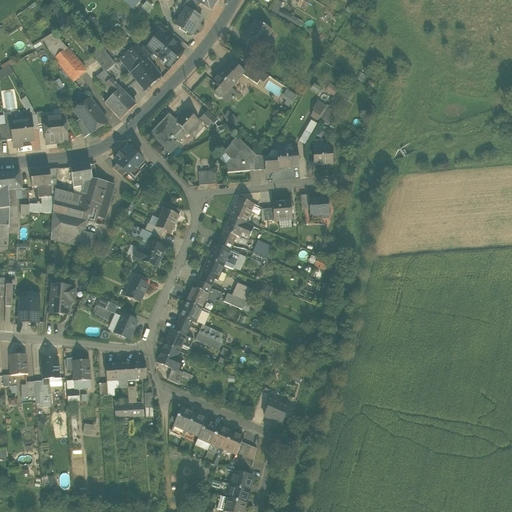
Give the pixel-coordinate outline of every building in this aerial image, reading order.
[(121,0),(133,10),(141,0),(121,0)] [(187,0),(186,2),(197,9),(200,4),(193,0),(187,0)] [(193,0),(200,4),(212,11),(218,0),(193,0)] [(271,12),(276,15),(278,10),(282,4),(277,1),(271,12)] [(194,14),(197,9),(186,2),(183,8),(185,9),(194,14)] [(187,32),(192,35),(202,19),(194,14),(185,9),(175,25),(180,28),(187,32)] [(276,15),(282,18),(284,13),(278,10),(276,15)] [(282,18),(300,28),(306,17),(296,11),(292,17),(284,13),(282,18)] [(253,44),(260,49),(272,31),(256,21),(247,37),(245,36),(242,41),(251,46),(253,44)] [(161,33),(165,36),(169,32),(160,24),(154,28),(160,33),(161,33)] [(148,47),(148,48),(154,53),(160,59),(161,61),(163,63),(166,63),(170,66),(182,51),(165,36),(161,33),(160,33),(148,47)] [(43,41),(54,60),(66,50),(53,35),(43,41)] [(148,59),(154,53),(148,48),(148,47),(145,44),(141,50),(148,59)] [(130,73),(145,91),(161,77),(147,59),(136,45),(122,58),(126,62),(131,58),(138,67),(130,73)] [(91,56),(95,61),(105,53),(101,48),(91,56)] [(54,60),(73,83),(86,73),(66,50),(54,60)] [(115,65),(105,53),(95,61),(103,71),(105,73),(114,66),(115,65)] [(118,69),(126,62),(122,58),(115,65),(114,66),(115,66),(118,69)] [(240,74),(257,85),(264,73),(248,62),(240,74)] [(0,65),(0,75),(1,78),(12,75),(8,63),(0,65)] [(232,63),(226,69),(238,79),(244,73),(232,63)] [(106,74),(114,83),(123,74),(118,69),(115,66),(106,74)] [(213,82),(219,88),(226,94),(226,93),(230,88),(238,79),(226,69),(225,68),(213,82)] [(105,95),(109,99),(120,89),(114,83),(106,74),(105,73),(103,71),(94,80),(97,82),(96,83),(106,94),(105,95)] [(221,99),(226,94),(219,88),(214,93),(215,96),(218,99),(221,99)] [(234,100),(235,99),(234,98),(237,94),(230,88),(226,93),(234,100)] [(128,97),(120,89),(109,99),(105,104),(112,112),(128,97)] [(38,129),(37,125),(36,116),(33,112),(33,109),(26,97),(21,101),(24,105),(26,110),(30,109),(31,120),(32,130),(38,129)] [(135,105),(128,97),(112,112),(120,120),(135,105)] [(90,134),(91,135),(105,124),(107,123),(106,123),(105,124),(95,110),(96,109),(89,100),(77,109),(83,117),(80,120),(90,134)] [(321,122),(321,121),(328,110),(325,108),(323,112),(314,107),(313,110),(314,110),(311,116),(321,122)] [(333,113),(328,110),(321,121),(327,124),(333,113)] [(178,118),(175,121),(175,122),(186,133),(187,133),(192,127),(193,128),(198,122),(199,121),(188,111),(180,120),(178,118)] [(202,116),(212,126),(217,121),(207,111),(202,116)] [(178,142),(186,133),(175,122),(175,121),(169,116),(150,135),(170,154),(170,153),(177,146),(170,140),(171,139),(172,140),(173,138),(178,142)] [(210,128),(212,126),(202,116),(200,119),(210,128)] [(65,117),(54,118),(57,144),(68,142),(65,117)] [(46,145),(57,144),(54,118),(43,119),(43,125),(46,145)] [(305,144),(315,122),(308,119),(298,141),(305,144)] [(13,141),(14,147),(21,147),(21,143),(33,141),(32,130),(31,120),(11,122),(11,124),(13,141)] [(75,123),(75,124),(81,135),(83,139),(90,134),(80,120),(75,123)] [(11,124),(5,125),(7,141),(13,141),(11,124)] [(76,138),(81,135),(75,124),(70,127),(76,138)] [(313,139),(320,127),(316,124),(309,136),(313,139)] [(231,145),(223,153),(231,160),(226,166),(225,166),(226,166),(227,173),(250,171),(249,164),(248,164),(248,163),(252,159),(252,160),(256,156),(236,138),(231,144),(231,145)] [(314,141),(314,150),(323,149),(322,141),(314,141)] [(126,173),(133,180),(140,172),(137,169),(143,162),(127,148),(122,153),(121,152),(117,157),(118,158),(114,162),(117,164),(126,173)] [(314,162),(314,166),(315,166),(332,165),(331,148),(323,149),(314,150),(313,150),(314,162)] [(277,151),(278,159),(278,169),(279,169),(298,168),(297,150),(277,151)] [(220,160),(226,166),(231,160),(223,153),(220,157),(220,160)] [(279,173),(279,169),(278,169),(278,159),(266,160),(265,160),(266,170),(266,174),(279,173)] [(73,188),(84,186),(93,185),(92,179),(90,166),(89,164),(89,165),(89,164),(70,168),(73,188)] [(113,169),(122,177),(126,173),(117,164),(113,169)] [(38,187),(39,199),(41,199),(52,198),(49,170),(30,171),(32,188),(38,187)] [(198,173),(199,186),(216,185),(215,171),(198,173)] [(6,174),(8,191),(15,190),(22,190),(20,173),(6,174)] [(82,201),(101,205),(107,185),(107,183),(96,180),(92,179),(93,185),(84,186),(82,194),(84,195),(83,197),(82,201)] [(115,187),(107,185),(101,205),(97,217),(101,219),(105,220),(115,187)] [(84,186),(73,188),(74,195),(83,197),(84,195),(82,194),(84,186)] [(16,200),(15,190),(8,191),(10,208),(16,207),(16,200)] [(54,200),(81,206),(82,201),(83,197),(74,195),(55,190),(54,197),(54,200)] [(0,191),(0,209),(9,208),(10,208),(8,191),(0,191)] [(300,196),(301,210),(310,209),(309,200),(309,196),(300,196)] [(238,198),(230,217),(245,224),(254,205),(238,198)] [(322,215),(323,218),(328,218),(327,199),(309,200),(310,209),(310,216),(322,215)] [(51,239),(80,247),(84,232),(86,221),(95,224),(97,217),(101,205),(82,201),(81,206),(54,200),(54,205),(53,213),(51,239)] [(273,209),(273,221),(281,220),(292,219),(290,202),(272,203),(273,209)] [(49,213),(53,213),(54,205),(42,205),(39,205),(39,203),(37,203),(37,205),(29,205),(29,212),(49,213)] [(20,215),(29,215),(29,212),(29,205),(20,205),(20,215)] [(9,208),(9,220),(15,220),(17,220),(16,207),(10,208),(9,208)] [(9,220),(9,208),(0,209),(0,220),(0,225),(9,225),(9,220)] [(164,232),(171,235),(179,216),(163,209),(159,220),(155,228),(164,232)] [(159,220),(152,217),(149,225),(155,228),(159,220)] [(236,237),(239,239),(245,224),(230,217),(223,232),(224,232),(221,237),(233,243),(236,237)] [(281,220),(281,228),(293,227),(292,219),(281,220)] [(15,225),(9,225),(9,229),(15,229),(15,234),(18,234),(17,220),(15,220),(15,225)] [(0,245),(8,246),(8,233),(9,229),(9,225),(0,225),(0,224),(0,245)] [(148,224),(144,231),(132,226),(128,235),(142,241),(143,242),(147,233),(153,235),(161,239),(164,232),(155,228),(149,225),(148,224)] [(253,227),(245,224),(239,239),(247,242),(253,227)] [(95,235),(84,232),(80,247),(91,249),(95,235)] [(147,233),(143,242),(148,244),(149,242),(150,242),(153,235),(147,233)] [(220,241),(232,246),(233,243),(221,237),(220,241)] [(148,244),(143,242),(142,241),(138,249),(144,252),(148,244)] [(215,245),(208,260),(223,266),(232,270),(234,266),(234,267),(239,256),(230,252),(229,251),(232,246),(220,241),(218,246),(215,245)] [(134,258),(156,268),(165,249),(150,242),(149,242),(148,244),(144,252),(138,249),(134,258)] [(258,242),(253,253),(263,258),(268,246),(258,242)] [(259,269),(263,258),(253,253),(248,264),(259,269)] [(315,265),(325,270),(329,260),(319,256),(315,265)] [(217,281),(223,266),(208,260),(202,274),(202,275),(200,280),(211,285),(214,280),(217,281)] [(125,297),(140,304),(148,285),(133,279),(125,297)] [(200,280),(198,284),(210,289),(211,285),(200,280)] [(88,282),(79,281),(78,291),(84,291),(88,282)] [(262,283),(257,294),(267,298),(272,287),(262,283)] [(193,288),(186,302),(201,309),(208,294),(207,294),(210,289),(198,284),(196,289),(193,288)] [(238,284),(232,296),(238,299),(245,302),(250,290),(238,284)] [(51,314),(67,315),(68,301),(73,302),(74,290),(69,289),(69,288),(53,287),(51,314)] [(20,299),(19,322),(38,323),(39,300),(39,292),(27,292),(27,300),(20,299)] [(235,307),(238,299),(232,296),(227,294),(224,302),(235,307)] [(235,307),(242,310),(245,302),(238,299),(235,307)] [(101,300),(97,307),(109,312),(115,315),(115,314),(114,314),(117,307),(101,300)] [(196,323),(201,309),(186,302),(179,317),(180,318),(178,323),(189,328),(192,323),(195,324),(196,323)] [(94,315),(105,320),(109,312),(97,307),(94,315)] [(201,309),(196,323),(204,326),(210,313),(201,309)] [(108,330),(114,333),(121,318),(115,315),(108,330)] [(114,334),(129,341),(137,322),(122,315),(121,318),(114,333),(114,334)] [(189,328),(178,323),(176,326),(188,332),(189,328)] [(180,352),(182,346),(186,337),(185,337),(188,332),(176,326),(174,332),(171,331),(164,345),(180,352)] [(202,326),(198,334),(208,338),(212,330),(202,326)] [(212,330),(208,338),(215,341),(217,343),(221,334),(212,330)] [(110,334),(103,331),(100,339),(107,341),(110,334)] [(205,345),(208,338),(198,334),(195,341),(205,345)] [(193,340),(186,337),(182,346),(189,349),(193,340)] [(205,345),(212,348),(215,341),(208,338),(205,345)] [(217,343),(215,341),(212,348),(218,351),(221,344),(217,343)] [(177,357),(180,352),(164,345),(156,364),(172,370),(177,372),(183,360),(177,357)] [(9,356),(11,376),(28,375),(26,355),(9,356)] [(41,359),(42,379),(59,378),(58,358),(41,359)] [(73,371),(73,382),(91,381),(89,361),(73,362),(72,362),(73,371)] [(125,364),(126,380),(134,380),(146,379),(145,363),(125,364)] [(107,382),(118,381),(126,381),(126,380),(125,364),(105,365),(107,382)] [(172,370),(169,375),(180,380),(182,377),(183,375),(182,375),(177,372),(172,370)] [(182,377),(191,382),(193,377),(183,373),(182,375),(183,375),(182,377)] [(178,385),(180,380),(169,375),(167,381),(178,385)] [(135,388),(134,380),(126,380),(126,381),(127,388),(135,388)] [(91,389),(91,381),(73,382),(74,390),(91,389)] [(127,388),(126,381),(118,381),(119,389),(127,388)] [(26,398),(35,397),(34,382),(25,383),(26,386),(26,391),(26,398)] [(42,382),(34,382),(35,397),(36,405),(42,404),(42,408),(49,408),(48,386),(43,386),(42,382)] [(99,385),(100,397),(108,396),(107,384),(99,385)] [(144,394),(145,409),(153,409),(153,394),(144,394)] [(289,407),(272,399),(264,417),(281,425),(289,407)] [(128,404),(129,408),(129,416),(142,415),(141,403),(128,404)] [(116,416),(129,416),(129,408),(116,409),(116,416)] [(173,426),(186,432),(194,414),(181,409),(173,426)] [(186,432),(199,437),(205,422),(206,420),(194,414),(186,432)] [(198,439),(211,444),(218,427),(205,422),(199,437),(198,439)] [(83,424),(82,434),(91,435),(93,425),(83,424)] [(211,444),(223,450),(230,432),(218,427),(211,444)] [(243,438),(230,432),(223,450),(236,455),(237,454),(241,443),(243,438)] [(208,452),(208,451),(211,444),(198,439),(195,446),(208,452)] [(237,454),(242,456),(246,445),(241,443),(237,454)] [(220,456),(223,450),(211,444),(208,451),(220,456)] [(251,448),(246,445),(242,456),(243,456),(246,458),(251,448)] [(256,450),(251,448),(246,458),(253,460),(253,461),(256,450)] [(252,466),(253,460),(246,458),(243,456),(241,463),(252,466)] [(234,472),(231,486),(249,490),(252,477),(249,476),(238,473),(234,472)] [(245,503),(249,490),(231,486),(227,499),(245,503)] [(243,511),(245,503),(227,499),(220,497),(217,511),(222,511),(243,511)]
